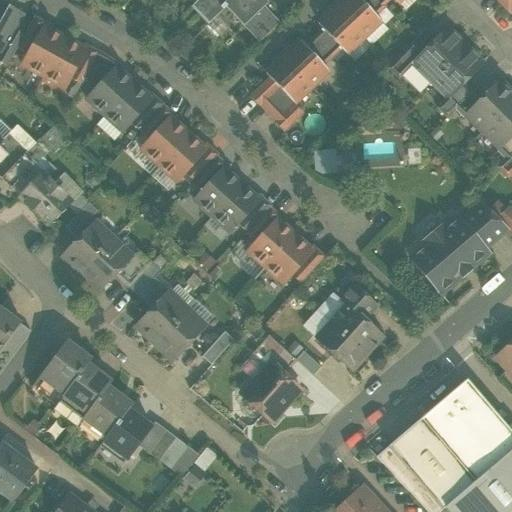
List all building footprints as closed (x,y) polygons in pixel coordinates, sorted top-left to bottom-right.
[(268,3),(264,0),(199,0),(193,6),(209,23),(225,7),(244,27),(264,7),(268,3)] [(377,0),(344,0),(335,8),(363,37),(380,21),(375,16),(384,8),(383,6),(377,0)] [(511,0),(504,0),(500,4),(510,13),(511,12),(511,0)] [(22,15),(0,2),(0,53),(14,30),(22,15)] [(279,23),(264,7),(244,27),(259,42),(279,23)] [(363,37),(335,8),(318,25),(323,30),(314,38),(332,57),(341,49),(345,54),(363,37)] [(24,36),(17,49),(27,55),(43,27),(47,29),(49,26),(34,17),(24,36)] [(47,29),(43,27),(27,55),(21,65),(32,71),(33,70),(42,75),(42,77),(43,77),(64,39),(47,29)] [(423,53),(413,63),(414,64),(431,81),(465,48),(446,29),(423,53)] [(14,30),(0,53),(0,63),(6,67),(17,49),(24,36),(14,30)] [(314,38),(305,46),(300,41),(283,58),(311,87),(328,70),(323,65),(332,57),(314,38)] [(82,48),(64,39),(43,77),(44,78),(45,77),(54,82),(54,83),(65,89),(70,79),(86,51),(82,48)] [(413,43),(388,69),(398,79),(414,64),(413,63),(423,53),(413,43)] [(86,51),(70,79),(81,85),(83,81),(98,53),(84,45),(82,48),(86,51)] [(465,48),(431,81),(448,98),(463,84),(482,65),(465,48)] [(98,53),(83,81),(93,91),(115,67),(119,71),(122,68),(118,64),(99,53),(98,53)] [(311,87),(283,58),(266,74),(270,79),(278,87),(286,96),(293,103),(311,87)] [(119,71),(115,67),(93,91),(85,100),(95,108),(96,107),(104,114),(103,115),(104,116),(134,84),(119,71)] [(270,79),(250,97),(259,106),(278,87),(270,79)] [(480,101),(466,115),(483,132),(511,102),(511,94),(499,81),(480,101)] [(134,84),(104,116),(105,118),(106,116),(114,124),(113,125),(122,133),(130,124),(152,100),(148,97),(134,84)] [(471,92),(463,84),(448,98),(437,108),(446,118),(454,110),(471,92)] [(278,87),(259,106),(259,107),(261,105),(268,113),(286,96),(278,87)] [(471,92),(454,110),(463,119),(466,115),(480,101),(471,92)] [(152,100),(130,124),(139,132),(163,106),(164,106),(151,94),(148,97),(152,100)] [(286,96),(268,113),(276,121),(277,122),(295,105),(293,103),(286,96)] [(511,102),(483,132),(499,149),(500,149),(511,136),(511,102)] [(295,105),(277,122),(276,121),(274,123),(283,132),(303,114),(295,105)] [(139,132),(139,133),(148,141),(169,117),(173,120),(176,117),(163,106),(139,132)] [(148,141),(140,150),(149,158),(150,157),(158,164),(157,165),(158,166),(188,134),(173,120),(169,117),(148,141)] [(35,144),(16,127),(0,143),(1,144),(0,145),(0,178),(1,179),(27,151),(35,144)] [(188,134),(158,166),(159,167),(160,166),(168,174),(167,175),(176,183),(185,174),(206,150),(202,147),(188,134)] [(511,136),(500,149),(499,149),(496,152),(505,161),(511,153),(511,136)] [(35,144),(27,151),(37,161),(49,149),(39,140),(35,144)] [(206,150),(185,174),(194,182),(216,157),(218,155),(205,144),(202,147),(206,150)] [(335,157),(335,150),(320,151),(321,174),(336,174),(336,166),(341,165),(340,157),(335,157)] [(27,151),(1,179),(10,189),(22,177),(33,165),(37,161),(27,151)] [(511,153),(505,161),(497,168),(507,178),(511,172),(511,153)] [(194,182),(192,184),(201,192),(223,168),(226,171),(229,168),(216,157),(194,182)] [(33,165),(22,177),(29,185),(41,173),(33,165)] [(201,192),(193,201),(211,217),(241,185),(226,171),(223,168),(201,192)] [(29,185),(18,196),(48,226),(80,194),(61,175),(52,184),(41,173),(29,185)] [(241,185),(211,217),(230,234),(238,225),(260,201),(256,198),(241,185)] [(260,201),(238,225),(247,233),(270,208),(271,206),(258,195),(256,198),(260,201)] [(88,203),(64,227),(77,240),(94,222),(95,223),(95,222),(90,218),(96,212),(88,203)] [(511,211),(508,208),(506,211),(497,203),(488,212),(507,230),(511,234),(511,211)] [(488,212),(481,205),(462,221),(485,249),(507,230),(488,212)] [(247,233),(245,235),(254,243),(276,219),(277,219),(279,217),(270,208),(247,233)] [(458,218),(445,229),(441,225),(423,241),(429,249),(413,263),(440,295),(461,277),(462,278),(471,270),(470,269),(489,253),(485,249),(462,221),(458,218)] [(277,219),(276,219),(254,243),(246,252),(265,268),(294,236),(277,219)] [(77,240),(62,256),(80,274),(112,240),(95,223),(94,222),(77,240)] [(294,236),(265,268),(283,285),(291,276),(313,252),(309,249),(294,236)] [(112,240),(80,274),(99,291),(131,258),(112,240)] [(313,252),(291,276),(300,284),(324,257),(312,246),(309,249),(313,252)] [(141,254),(117,279),(127,288),(128,288),(151,264),(141,254)] [(151,264),(128,288),(145,304),(162,287),(153,279),(159,272),(151,264)] [(167,293),(135,326),(154,344),(186,310),(194,302),(177,285),(169,294),(167,293)] [(375,306),(354,287),(341,302),(345,306),(346,305),(363,320),(375,306)] [(363,320),(346,305),(345,306),(329,324),(364,355),(381,336),(363,320)] [(7,313),(0,308),(0,351),(1,350),(20,324),(21,323),(19,321),(18,321),(9,314),(7,313)] [(186,310),(154,344),(173,361),(205,328),(186,310)] [(20,324),(1,350),(11,357),(30,332),(20,324)] [(364,355),(329,324),(315,339),(350,370),(364,355)] [(224,332),(202,357),(210,365),(233,340),(224,332)] [(295,360),(268,336),(251,354),(267,368),(271,363),(283,374),(295,360)] [(511,341),(495,358),(511,376),(511,341)] [(90,360),(66,342),(42,374),(65,391),(61,396),(63,397),(90,360)] [(11,357),(1,350),(0,351),(0,366),(3,369),(11,357)] [(320,367),(303,351),(295,360),(313,376),(320,367)] [(90,360),(63,397),(85,414),(82,418),(83,419),(110,382),(88,365),(92,361),(90,360)] [(267,368),(253,383),(249,383),(240,392),(241,396),(246,401),(254,400),(258,404),(258,412),(270,423),(300,389),(283,374),(271,363),(267,368)] [(511,434),(466,381),(421,420),(474,482),(489,469),(511,450),(511,434)] [(131,404),(108,388),(111,383),(110,382),(83,419),(105,436),(101,441),(103,442),(131,404)] [(151,427),(128,410),(132,405),(131,404),(103,442),(127,460),(139,445),(152,428),(151,427)] [(474,482),(421,420),(377,457),(424,511),(439,511),(442,510),(462,493),(474,482)] [(152,428),(139,445),(148,453),(165,431),(155,423),(151,427),(152,428)] [(165,431),(148,453),(159,461),(176,439),(165,431)] [(176,439),(159,461),(170,469),(186,447),(176,439)] [(37,471),(0,443),(0,492),(13,502),(37,471)] [(186,447),(170,469),(181,477),(198,456),(186,447)] [(511,450),(489,469),(502,484),(511,475),(511,450)] [(474,482),(462,493),(475,508),(502,484),(489,469),(474,482)] [(462,493),(442,510),(443,511),(511,511),(511,475),(502,484),(475,508),(462,493)] [(384,511),(361,487),(333,511),(384,511)] [(92,511),(69,495),(56,511),(92,511)]
